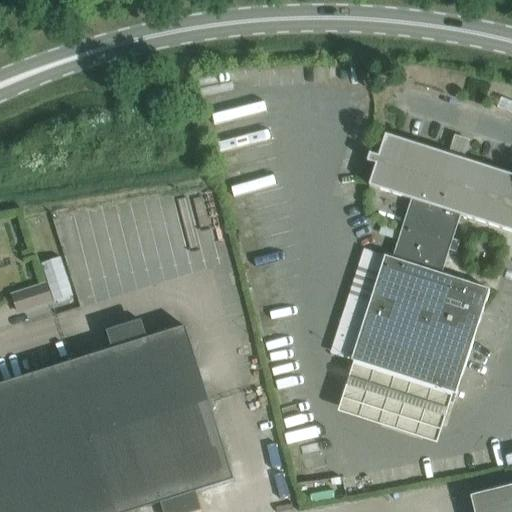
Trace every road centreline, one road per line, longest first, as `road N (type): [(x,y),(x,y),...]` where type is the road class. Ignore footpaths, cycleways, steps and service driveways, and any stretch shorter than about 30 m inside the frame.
road 1 (secondary): [(511,42),(423,24),(315,17),(114,45)]
road 2 (secondary): [(0,95),(114,45)]
